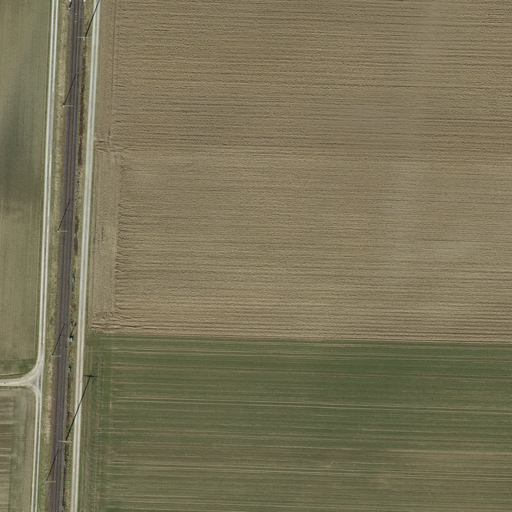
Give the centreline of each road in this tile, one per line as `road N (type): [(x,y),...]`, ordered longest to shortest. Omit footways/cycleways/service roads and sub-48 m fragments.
road 1 (track): [(74,511),(98,0)]
road 2 (track): [(35,511),(57,0)]
